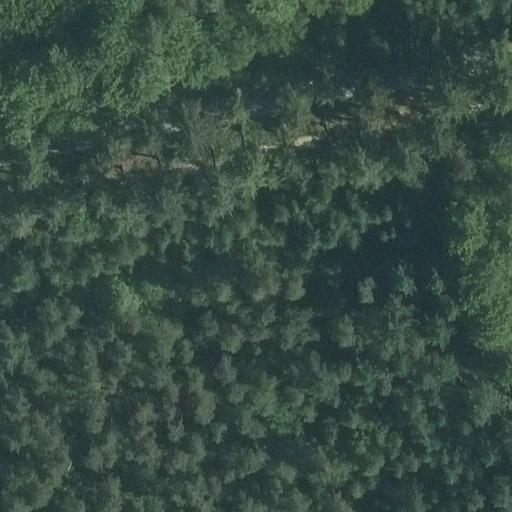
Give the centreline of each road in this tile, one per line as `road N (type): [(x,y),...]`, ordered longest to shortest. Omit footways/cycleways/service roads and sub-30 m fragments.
road 1 (tertiary): [(0,153),(511,55)]
road 2 (track): [(407,75),(511,360)]
